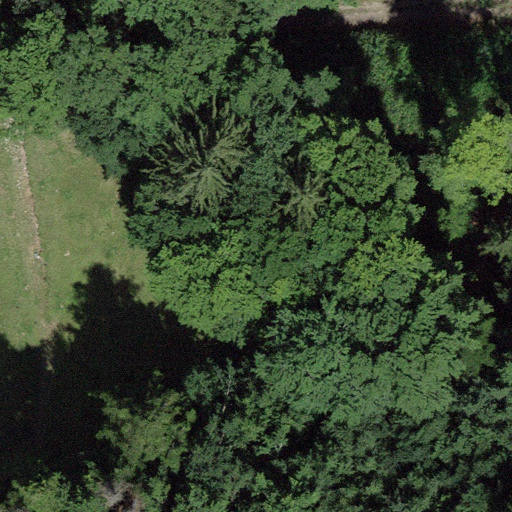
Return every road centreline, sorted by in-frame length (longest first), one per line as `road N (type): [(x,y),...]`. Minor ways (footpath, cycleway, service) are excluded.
road 1 (track): [(0,61),(24,40),(73,20),(483,0)]
road 2 (track): [(0,491),(12,368),(0,183)]
